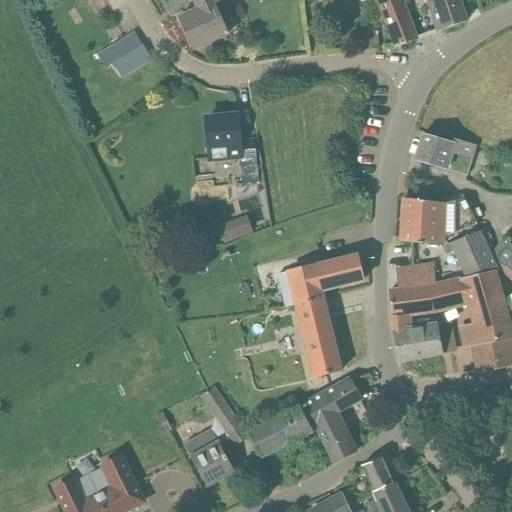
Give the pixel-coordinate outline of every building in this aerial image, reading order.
[(217,3),(223,0),(195,0),(200,10),(217,3)] [(377,0),(396,48),(416,41),(402,0),(377,0)] [(427,0),(433,13),(459,4),(457,0),(427,0)] [(192,50),(229,34),(217,3),(200,10),(179,20),(192,50)] [(440,32),(465,23),(459,4),(433,13),(440,32)] [(151,61),(150,59),(142,47),(113,66),(121,81),(151,61)] [(97,55),(105,69),(112,65),(112,64),(118,60),(111,48),(97,55)] [(258,184),(258,175),(255,140),(240,142),(237,116),(207,119),(209,135),(208,135),(210,160),(240,158),(242,176),(242,186),(258,184)] [(467,177),(475,147),(453,141),(452,144),(423,135),(415,162),(467,177)] [(443,240),(459,233),(477,225),(475,221),(471,213),(465,199),(460,201),(443,204),(404,199),(401,243),(443,246),(443,240)] [(472,212),(475,221),(482,217),(479,209),(472,212)] [(224,244),(252,234),(249,225),(235,230),(232,222),(218,227),(224,244)] [(493,259),(492,260),(480,232),(446,246),(449,254),(454,252),(466,279),(494,273),(495,272),(494,262),(493,259)] [(511,246),(507,243),(493,259),(494,262),(505,267),(509,270),(511,273),(511,246)] [(287,308),(297,306),(323,299),(321,291),(363,281),(358,257),(323,265),(323,269),(319,270),(319,266),(315,267),(314,266),(279,274),(287,308)] [(495,272),(494,273),(495,277),(504,275),(511,282),(511,273),(509,270),(505,267),(494,262),(495,272)] [(494,273),(466,279),(389,292),(392,317),(394,334),(399,361),(457,351),(452,324),(439,327),(439,326),(411,331),(408,315),(437,311),(471,303),(476,325),(461,328),(465,346),(470,345),(476,371),(511,363),(511,341),(511,336),(511,335),(495,277),(494,273)] [(323,299),(297,306),(315,379),(341,373),(323,299)] [(350,379),(299,405),(311,432),(313,432),(313,431),(315,430),(324,447),(334,465),(355,453),(335,413),(347,406),(348,407),(361,400),(357,393),(353,384),(351,381),(350,379)] [(199,397),(215,419),(219,425),(223,431),(238,421),(215,387),(204,394),(199,397)] [(255,445),(263,456),(311,432),(299,405),(247,432),(255,445)] [(172,431),(162,412),(159,413),(156,415),(166,434),(172,431)] [(234,472),(220,446),(211,429),(184,444),(192,458),(191,459),(207,487),(234,472)] [(74,481),(55,490),(66,511),(125,511),(144,503),(121,457),(102,467),(105,472),(77,487),(74,481)] [(362,467),(373,493),(394,483),(382,457),(361,466),(362,467)] [(408,511),(397,489),(394,483),(373,493),(381,511),(408,511)] [(350,511),(343,495),(311,511),(350,511)]
